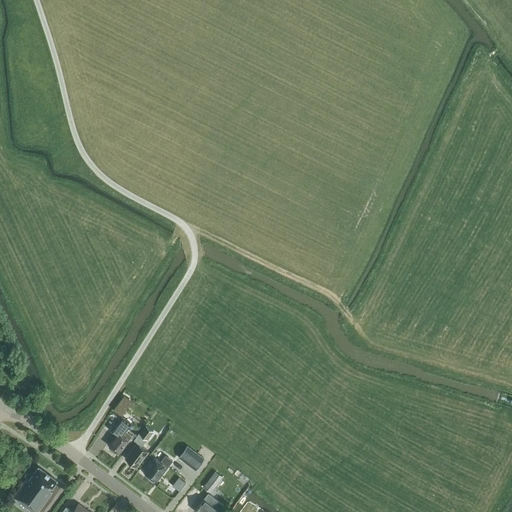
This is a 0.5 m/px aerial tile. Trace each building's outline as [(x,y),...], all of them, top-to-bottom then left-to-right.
[(133,404),(127,400),(123,405),(130,409),(133,404)] [(155,411),(146,423),(153,427),(161,416),(155,411)] [(116,452),(117,451),(119,452),(129,439),(123,434),(132,423),(122,416),(111,430),(116,434),(109,444),(113,448),(113,449),(116,452)] [(153,430),(146,424),(140,432),(134,439),(137,442),(126,457),(137,466),(148,450),(142,445),(153,430)] [(179,457),(195,469),(204,458),(196,452),(187,445),(179,457)] [(154,457),(143,471),(156,480),(167,466),(172,460),(166,455),(161,462),(154,457)] [(57,480),(39,466),(29,479),(27,478),(14,496),(21,501),(20,503),(33,511),(37,511),(52,492),(50,490),(57,480)] [(210,492),(223,476),(215,470),(203,486),(210,492)] [(197,507),(195,510),(197,511),(218,511),(220,510),(224,505),(216,498),(208,493),(205,497),(204,497),(197,507)] [(91,511),(78,503),(72,511),(66,506),(61,511),(91,511)]
